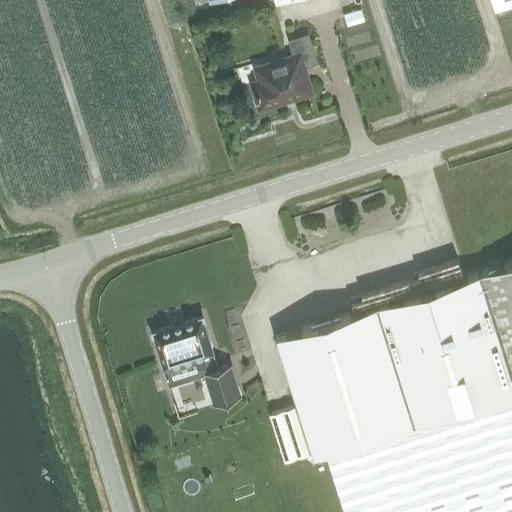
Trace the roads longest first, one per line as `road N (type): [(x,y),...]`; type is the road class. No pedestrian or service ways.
road 1 (unclassified): [(52,265),(511,120)]
road 2 (unclassified): [(122,511),(52,265)]
